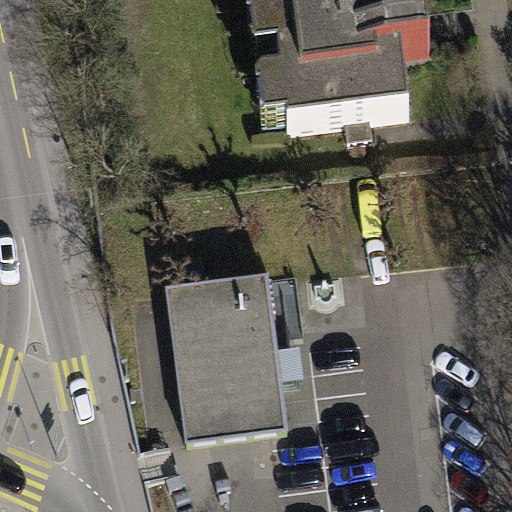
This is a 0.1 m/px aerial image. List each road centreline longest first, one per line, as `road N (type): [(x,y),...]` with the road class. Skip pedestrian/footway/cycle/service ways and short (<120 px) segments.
road 1 (secondary): [(101,511),(78,384),(0,120)]
road 2 (secondary): [(0,183),(9,296),(0,369)]
